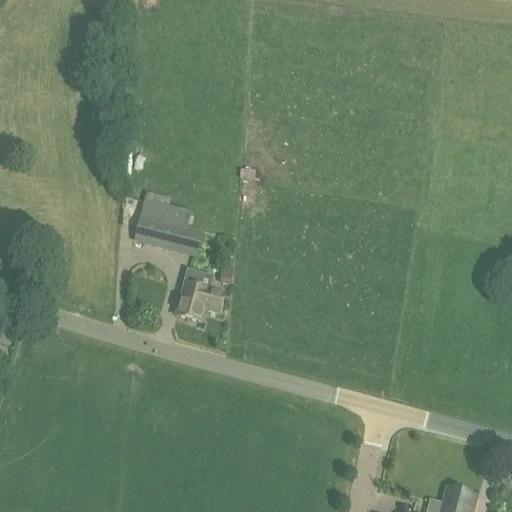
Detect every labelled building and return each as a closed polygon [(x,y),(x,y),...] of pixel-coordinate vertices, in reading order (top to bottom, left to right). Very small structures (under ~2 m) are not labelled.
[(183,213),(179,228),(187,230),(191,215),(183,213)] [(141,218),(135,242),(170,251),(176,227),(141,218)] [(224,270),(223,273),(222,286),(232,288),(234,274),(234,271),(224,270)] [(184,287),(176,319),(201,325),(204,313),(221,317),(226,297),(198,290),(202,276),(187,273),(183,287),(184,287)] [(447,492),(443,507),(430,503),(428,511),(473,511),(477,499),(447,492)]
